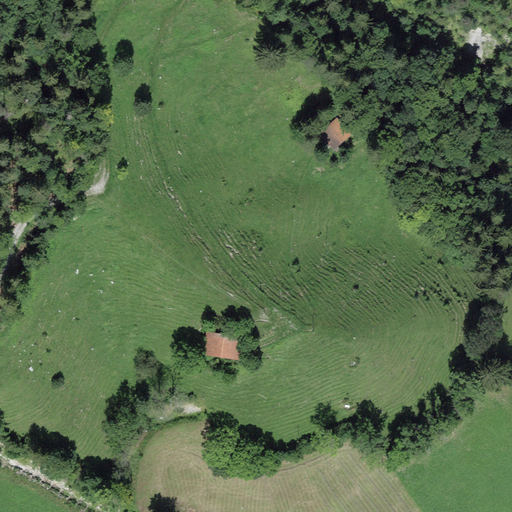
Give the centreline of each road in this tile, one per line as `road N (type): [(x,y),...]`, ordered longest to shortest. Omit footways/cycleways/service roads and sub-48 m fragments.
road 1 (track): [(184,0),(156,46),(156,143),(215,248),(278,314),(265,331),(217,329)]
road 2 (track): [(0,277),(24,219),(53,200),(102,187),(94,60),(113,11),(128,0)]
